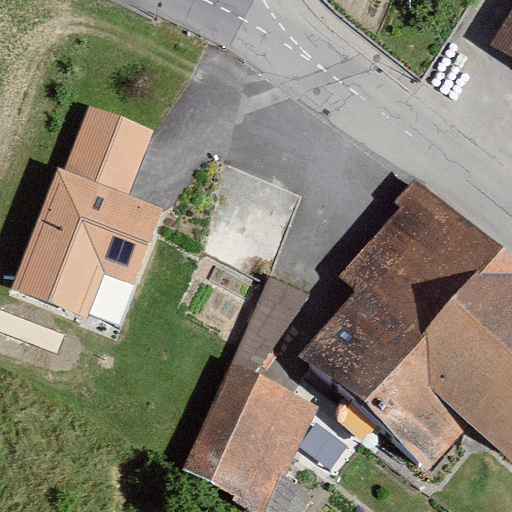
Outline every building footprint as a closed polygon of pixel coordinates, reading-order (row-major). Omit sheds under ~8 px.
[(511,0),(478,57),(511,77),(511,0)] [(55,181),(34,172),(0,272),(0,299),(68,319),(84,274),(122,285),(149,211),(115,196),(138,135),(78,111),(55,181)] [(511,455),(511,297),(397,189),(371,215),(381,224),(323,286),(336,301),(325,314),(281,362),(317,396),(409,481),(447,444),(486,482),(511,455)] [(325,314),(258,282),(220,369),(308,413),(317,396),(281,362),(325,314)] [(263,511),(308,413),(220,369),(172,480),(236,511),(263,511)]
